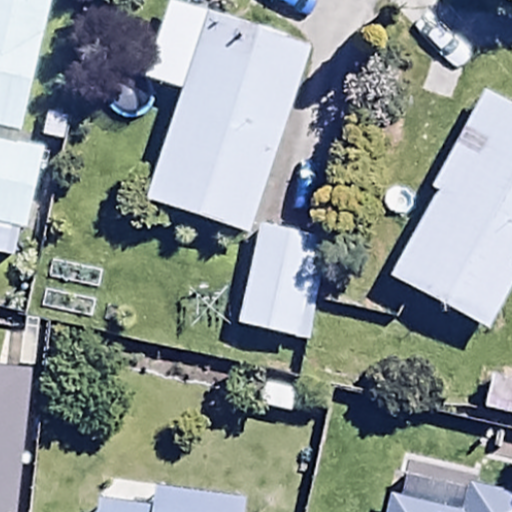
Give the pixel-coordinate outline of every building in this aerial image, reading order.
[(0,0),(0,131),(18,135),(48,0),(0,0)] [(244,231),(303,44),(159,0),(135,75),(174,87),(138,197),(244,231)] [(511,111),(475,89),(419,183),(429,189),(379,273),(476,332),(511,271),(511,111)] [(25,229),(43,150),(0,140),(0,260),(8,225),(25,229)] [(321,235),(253,221),(233,323),(301,336),(321,235)] [(511,368),(489,363),(479,409),(511,416),(511,368)] [(0,511),(10,511),(23,372),(0,369),(0,511)] [(458,511),(457,511),(388,493),(382,511),(511,511),(511,494),(467,482),(458,511)] [(93,501),(91,511),(231,511),(233,500),(109,486),(107,503),(93,501)]
